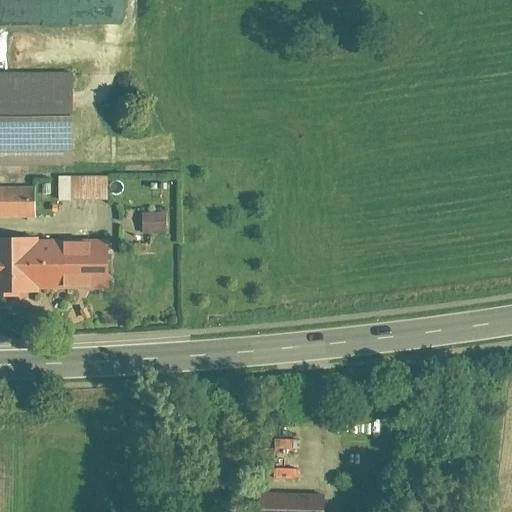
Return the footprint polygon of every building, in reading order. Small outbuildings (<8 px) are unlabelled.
[(0,77),(0,162),(85,162),(84,76),(0,77)] [(0,187),(0,218),(43,219),(43,188),(0,187)] [(0,243),(0,300),(115,297),(113,240),(0,243)] [(325,443),(326,464),(410,463),(409,415),(371,415),(371,442),(325,443)] [(258,433),(258,458),(286,458),(285,432),(258,433)] [(316,511),(316,484),(248,485),(248,511),(316,511)]
